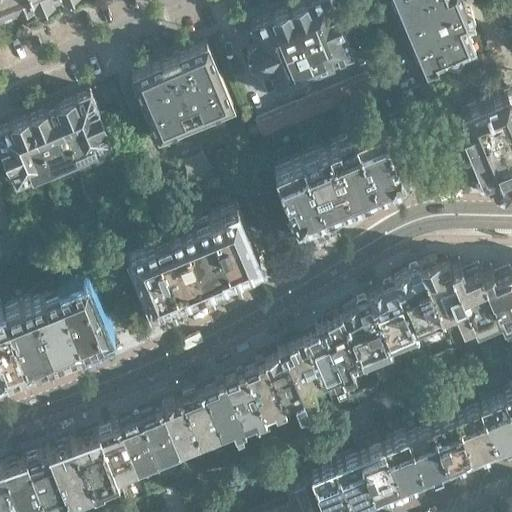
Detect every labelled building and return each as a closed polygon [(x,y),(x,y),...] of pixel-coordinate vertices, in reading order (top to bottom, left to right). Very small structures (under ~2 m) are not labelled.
[(0,0),(0,10),(25,0),(0,0)] [(351,51),(336,13),(341,11),(338,3),(333,5),(330,0),(298,0),(293,2),(290,5),(286,7),(282,7),(275,10),(272,13),(270,12),(250,20),(256,35),(253,37),(252,38),(250,39),(250,40),(249,41),(248,43),(247,44),(247,45),(247,46),(246,48),(246,51),(247,53),(247,54),(248,57),(250,59),(251,61),(254,64),(256,66),(258,67),(266,86),(351,51)] [(462,0),(391,0),(403,26),(463,1),(462,0)] [(474,45),(468,30),(465,23),(472,20),(471,18),(471,13),(468,6),(464,3),(463,1),(403,26),(416,58),(421,56),(425,66),(447,57),(453,59),(458,57),(461,51),(474,45)] [(232,101),(206,39),(131,70),(157,132),(232,101)] [(260,133),(388,80),(381,64),(253,117),(260,133)] [(427,97),(421,84),(398,94),(404,107),(417,101),(427,97)] [(111,139),(89,87),(55,101),(77,153),(76,153),(78,157),(97,149),(95,146),(111,139)] [(511,118),(511,101),(507,89),(501,91),(498,89),(492,92),(491,95),(478,101),(475,99),(469,102),(468,105),(462,108),(463,109),(457,111),(462,124),(460,125),(466,138),(511,118)] [(439,92),(427,97),(417,101),(423,114),(445,105),(439,92)] [(77,153),(55,101),(27,112),(51,168),(67,162),(65,158),(76,153),(77,153)] [(428,127),(423,114),(417,101),(404,107),(415,133),(428,127)] [(51,168),(27,112),(0,123),(0,143),(15,179),(31,173),(32,176),(51,168)] [(403,173),(380,117),(352,129),(376,184),(387,179),(388,181),(391,183),(399,179),(401,175),(401,174),(403,173)] [(511,148),(511,118),(466,138),(477,163),(511,148)] [(376,184),(352,129),(326,140),(350,195),(361,191),(361,192),(365,194),(373,190),(375,186),(374,185),(376,184)] [(350,195),(326,140),(300,151),(323,206),(325,206),(326,207),(330,209),(337,205),(339,201),(338,200),(350,195)] [(239,159),(233,144),(214,151),(220,167),(239,159)] [(511,183),(511,148),(477,163),(481,174),(483,173),(487,183),(493,181),(505,186),(511,183)] [(323,206),(300,151),(272,162),(296,218),(298,217),(299,218),(303,220),(311,216),(313,212),(312,211),(323,206)] [(181,183),(175,167),(156,175),(163,191),(181,183)] [(258,216),(249,193),(235,199),(245,222),(258,216)] [(258,255),(245,222),(235,199),(208,210),(231,266),(258,255)] [(231,266),(208,210),(181,222),(204,278),(232,267),(231,266)] [(204,278),(181,222),(154,233),(177,288),(176,288),(177,290),(204,278)] [(31,251),(21,226),(8,231),(19,256),(31,251)] [(19,256),(8,231),(0,234),(0,245),(6,261),(19,256)] [(177,288),(154,233),(126,244),(149,300),(176,288),(177,288)] [(473,314),(448,260),(448,259),(439,262),(435,252),(432,253),(429,253),(427,254),(425,254),(423,256),(420,258),(418,259),(440,305),(454,299),(462,318),(473,314)] [(497,304),(481,266),(478,260),(463,266),(458,255),(448,260),(473,314),(473,315),(497,304)] [(440,305),(418,259),(407,263),(407,264),(391,274),(392,275),(414,321),(441,308),(440,305)] [(511,314),(511,271),(511,268),(509,263),(494,269),(490,262),(481,266),(497,304),(503,318),(511,314)] [(107,325),(84,270),(57,281),(80,336),(107,325)] [(414,321),(392,275),(381,279),(381,280),(366,290),(366,291),(389,336),(416,325),(414,321)] [(80,336),(57,281),(29,292),(53,349),(81,337),(80,336)] [(389,336),(366,291),(355,295),(355,296),(340,306),(361,349),(363,352),(390,339),(389,336)] [(53,349),(29,292),(2,303),(25,359),(25,360),(53,349)] [(25,359),(2,303),(0,304),(0,369),(25,359)] [(361,349),(340,306),(325,314),(325,315),(322,317),(346,370),(356,366),(351,354),(361,349)] [(346,370),(322,317),(314,320),(314,321),(315,321),(315,322),(302,328),(322,373),(332,369),(338,380),(348,375),(346,370)] [(322,373),(302,328),(301,329),(301,330),(286,337),(287,338),(285,339),(307,394),(317,389),(312,378),(322,373)] [(309,396),(307,394),(285,339),(275,343),(276,345),(277,344),(277,345),(265,350),(282,391),(291,387),(297,401),(309,396)] [(282,391),(265,350),(263,351),(263,352),(255,355),(255,356),(244,360),(264,408),(285,399),(282,391)] [(264,408),(244,360),(242,361),(243,361),(235,365),(223,370),(244,419),(247,426),(268,417),(264,408)] [(244,419),(223,370),(222,371),(215,374),(215,375),(204,379),(222,423),(224,427),(234,423),(237,429),(242,427),(240,421),(244,419)] [(222,423),(204,379),(202,380),(202,381),(183,389),(201,432),(222,423)] [(511,382),(501,386),(511,413),(511,382)] [(511,431),(511,413),(501,386),(477,396),(495,439),(511,431)] [(201,432),(183,389),(181,390),(161,398),(180,441),(201,432)] [(495,439),(477,396),(453,406),(470,449),(495,439)] [(180,441),(161,398),(160,398),(159,398),(140,407),(158,449),(180,441)] [(470,449),(453,406),(429,416),(446,459),(470,449)] [(158,449),(140,407),(139,407),(139,408),(120,415),(138,459),(159,450),(158,449)] [(138,459),(120,415),(118,416),(118,417),(100,424),(118,466),(118,468),(139,460),(138,459)] [(446,459),(429,416),(405,426),(422,469),(446,459)] [(118,466),(100,424),(97,425),(75,433),(92,477),(95,484),(121,473),(118,468),(118,466)] [(422,469),(405,426),(381,436),(398,478),(422,469)] [(92,477),(75,433),(49,442),(67,484),(71,494),(95,484),(92,477)] [(398,478),(381,436),(357,446),(374,488),(398,478)] [(67,484),(49,442),(46,443),(36,447),(27,450),(45,493),(67,484)] [(374,488),(357,446),(333,456),(350,498),(374,488)] [(45,493),(27,450),(23,451),(16,454),(16,453),(4,457),(23,506),(35,502),(36,505),(48,500),(45,493)] [(350,498),(333,456),(308,466),(309,467),(326,508),(350,498)] [(23,506),(4,457),(0,458),(0,511),(10,511),(13,511),(19,511),(25,510),(23,506)] [(316,511),(326,508),(309,467),(292,475),(291,472),(282,476),(290,495),(257,508),(248,511),(219,511),(217,505),(200,511),(316,511)] [(155,497),(178,486),(175,480),(152,490),(155,497)] [(511,511),(511,496),(503,500),(508,511),(511,511)] [(105,511),(116,511),(131,507),(128,500),(104,509),(105,511)]
